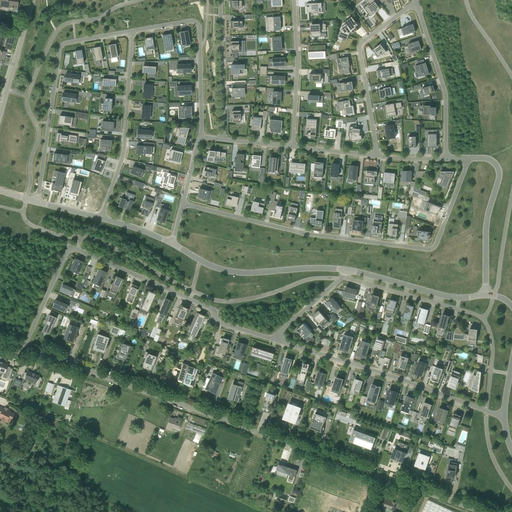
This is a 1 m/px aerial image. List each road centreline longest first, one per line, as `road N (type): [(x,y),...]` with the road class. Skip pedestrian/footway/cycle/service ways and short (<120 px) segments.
road 1 (residential): [(481,511),(24,349)]
road 2 (residential): [(466,158),(435,245),(426,249),(304,233),(182,204)]
road 3 (unclassified): [(24,349),(71,249),(189,299)]
road 4 (residential): [(37,202),(61,45),(130,31)]
road 5 (unclassified): [(485,411),(274,340)]
road 6 (residential): [(130,31),(125,149),(103,218)]
road 7 (residential): [(347,271),(221,270),(170,243)]
road 8 (residential): [(377,156),(359,47),(418,8)]
road 9 (residential): [(130,31),(196,23),(199,137)]
road 10 (residential): [(485,294),(485,233),(498,168),(466,158)]
road 11 (residential): [(418,8),(445,96),(445,159)]
road 12 (residential): [(293,0),(292,147)]
road 13 (residential): [(485,294),(456,298),(347,271)]
road 14 (residential): [(223,139),(220,0)]
